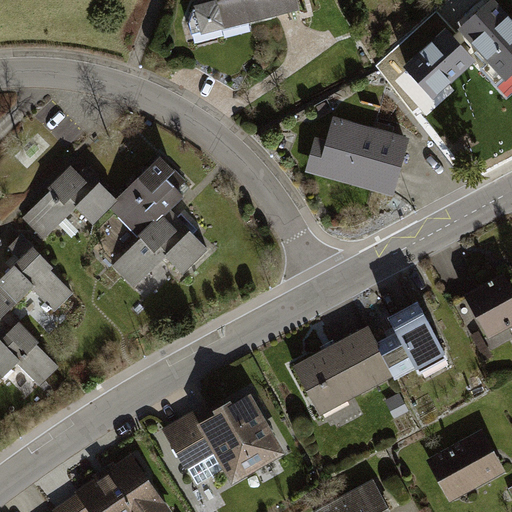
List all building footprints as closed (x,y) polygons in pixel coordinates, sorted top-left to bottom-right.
[(215,0),(216,4),(201,9),(197,15),(204,36),(302,10),(299,0),(215,0)] [(511,25),(491,3),(463,30),(491,59),(480,69),(507,97),(511,92),(511,25)] [(471,61),(446,33),(407,67),(432,95),(471,61)] [(405,137),(338,118),(324,170),(391,188),(405,137)] [(99,217),(132,249),(162,218),(181,199),(164,182),(176,171),(160,155),(115,201),(99,217)] [(99,217),(115,201),(77,163),(22,219),(45,241),(75,210),(91,225),(99,217)] [(181,237),(162,218),(132,249),(113,269),(136,292),(168,259),(184,275),(209,249),(189,229),(181,237)] [(74,294),(32,248),(0,276),(0,319),(10,310),(33,290),(53,312),(74,294)] [(511,290),(502,271),(465,290),(489,338),(511,326),(511,290)] [(392,336),(378,343),(397,378),(418,366),(420,371),(447,357),(418,302),(383,320),(392,336)] [(60,366),(10,310),(0,319),(0,334),(5,340),(0,344),(0,379),(18,363),(39,385),(60,366)] [(378,343),(369,327),(293,367),(320,418),(397,378),(378,343)] [(194,407),(163,425),(196,483),(224,467),(229,477),(279,449),(244,388),(198,415),(194,407)] [(484,430),(428,458),(449,500),(505,472),(484,430)] [(169,511),(130,456),(55,508),(48,511),(169,511)] [(343,497),(316,511),(391,511),(372,476),(341,493),(343,497)]
